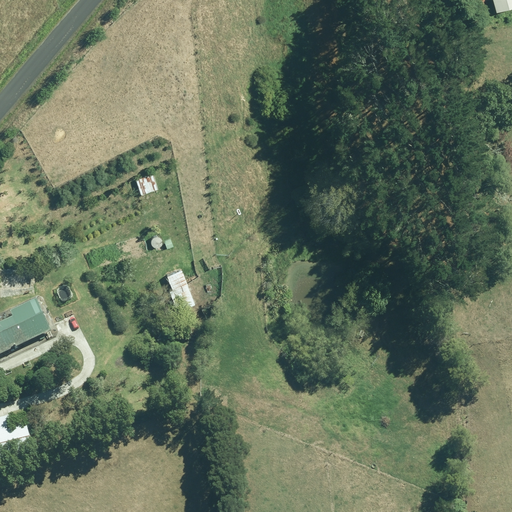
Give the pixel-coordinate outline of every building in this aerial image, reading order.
[(511,0),(485,0),(488,10),(511,3),(511,0)] [(155,188),(150,174),(133,179),(138,194),(155,188)] [(165,291),(169,303),(173,302),(174,306),(179,304),(180,308),(191,304),(180,270),(163,276),(168,290),(165,291)] [(0,354),(48,333),(34,302),(8,314),(11,320),(0,325),(0,354)] [(0,420),(0,460),(28,452),(21,427),(11,430),(8,418),(0,420)]
